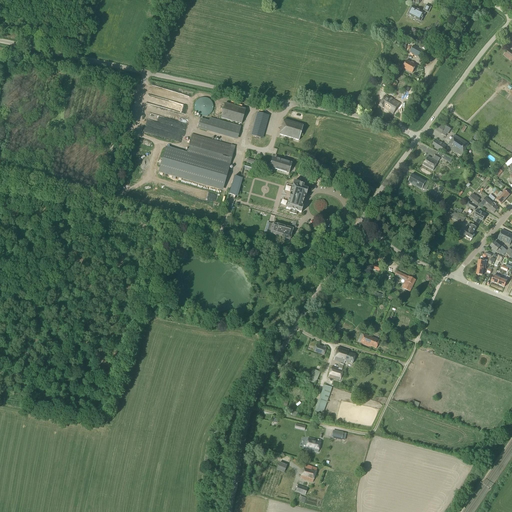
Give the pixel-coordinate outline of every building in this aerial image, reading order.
[(423,11),(428,13),(431,6),(427,3),(423,11)] [(407,15),(420,22),(425,13),(411,7),(407,15)] [(410,53),(420,59),(422,55),(428,59),(433,49),(412,44),(412,45),(413,46),(410,53)] [(503,56),(510,62),(511,59),(511,56),(506,51),(503,56)] [(403,68),(412,73),(416,66),(407,61),(403,68)] [(379,106),(393,114),(399,103),(385,95),(379,106)] [(149,97),(147,105),(184,113),(186,105),(149,97)] [(213,109),(212,106),(212,105),(211,103),(210,102),(209,101),(207,100),(205,99),(203,99),(201,99),(199,100),(197,101),(196,102),(195,103),(194,105),(194,107),(193,109),(194,111),(194,113),(195,114),(196,116),(197,116),(199,117),(201,118),(203,118),(204,118),(206,118),(208,117),(209,116),(211,115),(212,113),(212,111),(213,109)] [(221,118),(241,124),(246,109),(225,103),(221,118)] [(170,127),(172,120),(151,114),(149,121),(170,127)] [(269,117),(257,114),(252,128),(264,132),(269,117)] [(199,126),(238,137),(241,127),(210,118),(209,122),(200,119),(199,126)] [(279,135),(299,140),(303,126),(283,120),(279,135)] [(435,132),(441,135),(442,134),(445,136),(447,134),(448,134),(451,129),(446,127),(445,129),(443,128),(444,126),(440,124),(435,132)] [(250,135),(262,139),(264,132),(252,128),(250,135)] [(185,158),(228,171),(235,147),(192,134),(185,158)] [(461,156),(465,150),(469,144),(454,135),(451,141),(447,147),(452,150),(461,156)] [(431,146),(442,153),(446,146),(436,139),(431,146)] [(228,171),(185,158),(164,152),(160,167),(224,185),(228,171)] [(423,165),(433,171),(438,162),(428,156),(423,165)] [(271,169),(280,171),(283,161),(274,159),(271,169)] [(283,161),(280,171),(289,174),(289,172),(292,164),(283,161)] [(413,173),(408,181),(421,188),(426,181),(413,173)] [(234,177),(229,194),(235,196),(240,179),(234,177)] [(294,181),(286,209),(290,210),(289,213),(296,215),(297,212),(301,213),(302,207),(301,207),(304,196),(306,196),(309,185),(301,183),(302,181),(300,180),(300,179),(295,177),(294,181)] [(496,185),(501,189),(504,186),(498,181),(496,185)] [(500,195),(505,200),(509,195),(504,190),(500,195)] [(469,199),(477,206),(479,203),(477,201),(479,199),(477,197),(476,197),(473,194),(469,199)] [(505,200),(500,195),(496,199),(501,204),(505,200)] [(481,204),(484,207),(485,206),(488,209),(489,209),(494,213),(498,208),(486,198),(481,204)] [(473,221),(479,224),(481,220),(482,221),(486,215),(477,210),(474,216),(475,217),(473,221)] [(270,234),(274,235),(290,240),(293,229),(276,225),(273,224),(270,234)] [(463,235),(472,239),(474,235),(473,234),(476,228),(472,225),(471,225),(468,224),(466,228),(467,229),(463,235)] [(498,239),(509,245),(511,239),(511,234),(502,230),(498,239)] [(171,246),(179,261),(186,257),(181,249),(182,248),(178,241),(171,246)] [(490,247),(496,252),(497,250),(499,252),(502,249),(500,247),(494,242),(490,247)] [(477,268),(483,268),(485,269),(485,266),(483,266),(484,261),(478,261),(477,268)] [(395,276),(404,281),(402,285),(403,285),(403,286),(410,289),(415,280),(397,271),(395,276)] [(491,281),(498,284),(500,279),(493,276),(491,281)] [(500,279),(498,284),(504,287),(507,281),(500,279)] [(324,326),(333,330),(337,322),(328,317),(324,326)] [(360,344),(370,348),(371,347),(376,349),(379,341),(363,335),(360,344)] [(313,353),(323,356),(325,349),(315,346),(313,353)] [(334,361),(344,364),(344,361),(352,364),(355,355),(347,352),(348,350),(338,347),(334,361)] [(328,377),(340,381),(340,378),(341,378),(343,373),(342,372),(343,371),(341,371),(343,365),(340,364),(338,370),(331,368),(331,369),(330,369),(328,375),(329,375),(328,377)] [(307,383),(314,386),(320,373),(312,369),(307,383)] [(327,381),(317,410),(323,412),(333,383),(327,381)] [(337,384),(330,406),(336,408),(342,386),(337,384)] [(332,432),(331,438),(341,440),(343,434),(332,432)] [(306,449),(318,452),(321,441),(308,438),(306,449)] [(276,468),(284,472),(289,464),(281,460),(276,468)] [(300,478),(312,482),(317,469),(305,465),(300,478)] [(295,491),(304,495),(306,489),(297,486),(295,491)]
